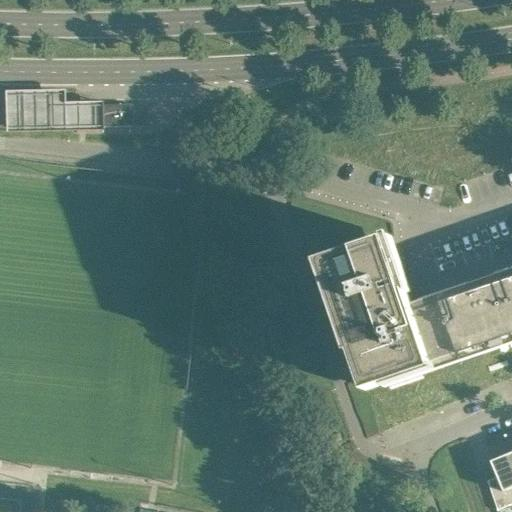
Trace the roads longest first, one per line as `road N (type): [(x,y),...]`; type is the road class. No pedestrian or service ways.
road 1 (unclassified): [(0,142),(274,176),(432,217),(511,199)]
road 2 (secondary): [(0,74),(211,75),(511,42)]
road 3 (secondary): [(445,0),(141,26),(0,24)]
road 4 (unclassified): [(435,511),(415,446),(511,406)]
